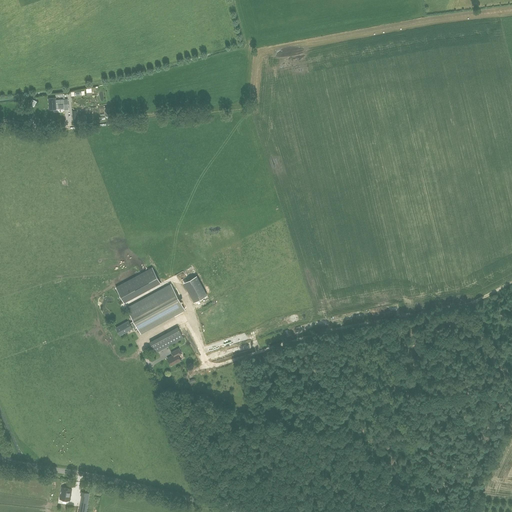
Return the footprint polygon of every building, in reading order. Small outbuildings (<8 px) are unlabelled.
[(68,99),(63,99),(56,100),(55,97),(48,98),(49,109),(64,108),(64,110),(68,110),(68,102),(68,99)] [(116,288),(122,299),(158,279),(152,268),(116,288)] [(207,295),(197,275),(183,283),(194,302),(207,295)] [(127,308),(134,320),(136,324),(140,333),(183,309),(170,285),(127,308)] [(132,328),(131,327),(136,324),(134,320),(129,323),(128,320),(116,327),(120,335),(132,328)] [(155,353),(183,338),(178,327),(150,343),(155,353)] [(181,360),(178,355),(181,353),(179,348),(172,351),(174,355),(167,358),(171,365),(181,360)] [(72,488),(62,487),(60,499),(70,500),(72,488)] [(85,511),(89,493),(81,491),(81,495),(83,495),(79,511),(85,511)]
